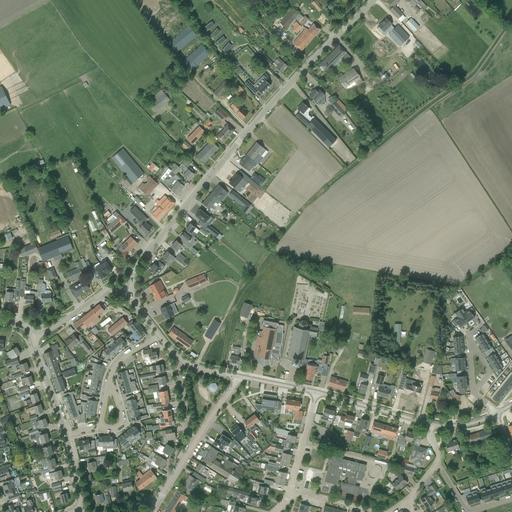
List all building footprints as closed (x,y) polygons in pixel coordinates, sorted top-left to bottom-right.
[(319,11),(322,8),(315,0),(314,0),(311,3),(319,11)] [(393,7),(389,10),(398,19),(403,15),(394,6),(400,1),(398,0),(388,0),(387,1),(393,7)] [(412,8),(417,13),(420,10),(415,6),(417,4),(412,0),(406,0),(406,1),(408,3),(413,8),(412,8)] [(413,0),(418,4),(422,8),(424,10),(427,7),(425,5),(420,0),(420,1),(419,0),(413,0)] [(293,19),(299,13),(293,8),(291,9),(292,10),(280,23),(287,29),(289,27),(288,27),(294,20),(293,19)] [(405,23),(414,32),(419,27),(411,18),(405,23)] [(378,26),(382,30),(383,32),(391,24),(386,19),(378,26)] [(211,22),(204,28),(207,31),(214,25),(211,22)] [(302,26),(297,23),(292,28),(297,32),(302,26)] [(302,32),(305,34),(305,33),(308,36),(310,33),(314,36),(320,29),(313,24),(308,30),(305,28),(302,32)] [(177,52),(198,36),(189,25),(168,42),(177,52)] [(388,34),(400,46),(409,37),(410,36),(409,35),(410,34),(402,25),(399,27),(397,25),(388,34)] [(216,28),(210,36),(214,39),(220,32),(216,28)] [(305,33),(305,34),(295,45),(302,51),(314,36),(310,33),(308,36),(305,33)] [(223,36),(215,43),(218,46),(226,40),(223,36)] [(228,43),(222,50),(225,53),(232,46),(228,43)] [(319,65),(326,71),(346,52),(339,45),(319,65)] [(261,58),(271,67),(274,64),(266,57),(264,55),(261,58)] [(276,67),(281,72),(287,66),(282,61),(278,58),(275,61),(279,65),(276,67)] [(183,61),(192,71),(195,68),(186,59),(183,61)] [(234,70),(238,75),(243,71),(239,66),(234,70)] [(341,72),(337,75),(346,88),(354,83),(356,87),(363,82),(353,68),(343,75),(341,72)] [(386,81),(390,77),(386,72),(382,76),(386,81)] [(266,81),(269,78),(265,74),(262,77),(263,79),(255,87),(248,80),(244,84),(255,94),(258,91),(261,94),(270,85),(266,81)] [(211,90),(219,98),(231,86),(223,78),(211,90)] [(233,91),(238,96),(243,90),(238,86),(233,91)] [(0,109),(10,105),(1,87),(0,87),(0,109)] [(313,99),(312,99),(316,104),(320,101),(319,100),(324,95),(318,89),(316,91),(315,89),(313,91),(312,91),(312,90),(310,92),(310,93),(311,93),(309,95),(313,99)] [(154,113),(173,97),(167,91),(164,93),(161,90),(149,100),(152,103),(149,106),(154,113)] [(237,112),(236,113),(242,119),(247,114),(244,111),(241,108),(234,102),(230,106),(237,112)] [(298,113),(295,116),(307,126),(328,147),(336,140),(314,118),(311,121),(303,114),(308,107),(303,102),(297,109),(300,111),(298,113)] [(330,107),(339,116),(344,111),(336,102),(330,107)] [(214,113),(223,121),(228,116),(219,108),(214,113)] [(343,115),(354,129),(356,128),(345,114),(343,115)] [(211,127),(210,125),(212,122),(209,119),(203,125),(208,130),(211,127)] [(217,136),(223,142),(234,130),(227,124),(223,128),(224,128),(217,136)] [(187,138),(193,144),(205,132),(199,126),(191,134),(187,138)] [(181,145),(188,152),(193,148),(185,141),(181,145)] [(197,156),(204,163),(209,157),(210,157),(219,148),(218,148),(212,141),(197,156)] [(256,142),(247,154),(258,163),(263,158),(261,156),(266,151),(263,148),(256,142)] [(127,177),(123,180),(128,186),(133,183),(144,174),(123,149),(112,158),(127,177)] [(247,154),(239,163),(246,168),(251,163),(255,166),(258,163),(247,154)] [(186,168),(190,163),(185,159),(181,164),(178,167),(174,163),(172,166),(170,165),(169,166),(172,169),(171,171),(175,175),(180,169),(182,170),(181,170),(185,173),(183,176),(188,181),(194,174),(186,168)] [(152,163),(148,169),(152,172),(154,169),(156,166),(152,163)] [(160,179),(159,180),(162,182),(167,186),(167,187),(173,192),(177,195),(184,186),(180,183),(175,179),(177,176),(175,175),(171,171),(169,174),(163,181),(160,179)] [(238,174),(230,184),(239,191),(243,188),(244,188),(249,184),(238,174)] [(143,200),(159,184),(149,175),(138,187),(141,190),(137,194),(143,200)] [(261,179),(258,177),(254,181),(260,186),(265,181),(262,178),(261,179)] [(202,203),(206,207),(209,210),(216,202),(218,204),(221,202),(220,201),(223,197),(221,196),(226,190),(219,184),(202,203)] [(256,186),(254,189),(260,194),(263,191),(256,186)] [(251,205),(247,202),(237,194),(233,199),(247,210),(251,205)] [(160,201),(149,213),(158,221),(174,204),(168,198),(162,204),(160,201)] [(145,217),(134,206),(129,212),(135,217),(136,216),(138,218),(142,221),(138,225),(138,227),(139,228),(146,234),(151,228),(145,222),(147,219),(145,217)] [(198,209),(196,212),(197,213),(195,215),(204,224),(211,217),(207,213),(206,214),(200,209),(199,210),(198,209)] [(125,221),(116,211),(113,214),(116,218),(106,227),(111,233),(125,221)] [(185,230),(187,231),(194,237),(196,234),(199,230),(190,224),(185,230)] [(219,234),(208,225),(205,229),(216,237),(219,234)] [(205,229),(202,227),(199,231),(204,235),(205,234),(207,235),(209,233),(208,232),(209,232),(205,229)] [(194,237),(187,231),(185,233),(184,232),(183,233),(182,232),(179,235),(180,236),(180,237),(187,243),(188,243),(189,244),(192,240),(193,240),(195,238),(194,237)] [(38,248),(43,261),(53,257),(55,261),(63,257),(61,254),(73,249),(68,236),(38,248)] [(118,250),(121,253),(125,257),(137,243),(130,237),(118,250)] [(179,254),(179,253),(184,248),(181,245),(176,241),(171,247),(176,251),(179,254)] [(38,251),(35,243),(24,248),(27,255),(38,251)] [(102,248),(109,254),(112,251),(105,245),(102,248)] [(162,258),(166,261),(168,262),(170,259),(172,260),(174,257),(167,251),(162,258)] [(183,261),(177,256),(175,259),(181,264),(184,267),(187,264),(183,261)] [(102,264),(100,265),(106,274),(109,273),(111,272),(112,271),(108,265),(109,264),(106,259),(101,262),(102,264)] [(77,268),(65,273),(69,281),(82,276),(82,273),(84,273),(79,262),(75,264),(77,268)] [(150,265),(147,269),(154,275),(156,272),(159,273),(165,266),(160,262),(156,266),(154,264),(152,266),(150,265)] [(107,275),(106,274),(100,265),(99,263),(91,267),(94,276),(98,274),(101,279),(102,278),(103,279),(106,277),(105,276),(107,275)] [(54,268),(47,270),(50,279),(57,277),(54,268)] [(185,282),(188,289),(199,284),(196,277),(185,282)] [(45,290),(45,285),(44,284),(42,284),(43,280),(38,280),(38,285),(37,292),(41,292),(41,302),(51,302),(51,297),(51,294),(51,292),(49,290),(45,290)] [(89,288),(84,280),(73,287),(72,286),(69,288),(75,298),(83,293),(83,292),(89,288)] [(148,286),(156,301),(164,297),(164,298),(168,296),(160,280),(148,286)] [(5,301),(12,302),(12,296),(19,296),(19,290),(7,289),(7,292),(6,292),(5,301)] [(25,299),(25,302),(33,303),(33,298),(33,296),(33,291),(30,291),(24,291),(24,294),(23,299),(25,299)] [(247,318),(251,305),(245,303),(240,315),(247,318)] [(99,319),(97,316),(104,311),(99,304),(81,319),(87,327),(88,328),(99,319)] [(160,309),(162,312),(163,312),(165,318),(173,315),(176,313),(172,304),(169,305),(160,309)] [(352,314),(369,315),(369,308),(353,307),(352,314)] [(462,308),(458,310),(467,323),(468,322),(471,320),(474,318),(472,315),(475,313),(471,308),(469,310),(469,309),(465,312),(462,308)] [(454,320),(451,322),(455,327),(458,325),(460,328),(463,326),(466,324),(467,323),(458,310),(454,313),(457,317),(454,320)] [(107,330),(112,336),(128,323),(123,317),(107,330)] [(87,327),(81,319),(73,325),(78,331),(82,328),(84,330),(87,327)] [(126,325),(133,333),(141,327),(136,321),(134,323),(132,320),(126,325)] [(220,324),(214,320),(209,327),(212,329),(210,333),(214,335),(220,324)] [(258,363),(258,362),(260,358),(264,359),(264,365),(263,365),(270,365),(271,366),(277,361),(278,362),(279,355),(280,356),(281,346),(282,346),(283,333),(282,333),(284,326),(283,326),(278,325),(278,323),(263,320),(263,326),(262,331),(258,331),(258,337),(257,336),(253,355),(254,355),(253,359),(253,358),(252,359),(258,363)] [(290,364),(306,368),(307,365),(308,365),(308,363),(308,360),(305,359),(309,335),(316,336),(317,328),(306,326),(307,324),(305,321),(301,320),(299,322),(298,328),(293,327),(288,355),(287,359),(291,360),(291,361),(290,364)] [(482,334),(475,338),(477,343),(486,338),(483,333),(488,331),(484,325),(479,330),(482,334)] [(141,327),(133,333),(137,339),(139,341),(142,339),(140,336),(145,333),(141,327)] [(168,334),(188,349),(193,342),(186,337),(186,336),(173,327),(168,334)] [(65,342),(68,346),(70,349),(79,341),(73,335),(65,342)] [(123,335),(115,341),(121,349),(127,344),(125,343),(128,341),(123,335)] [(112,341),(108,344),(116,354),(121,349),(115,341),(112,338),(110,339),(112,341)] [(486,338),(477,343),(480,348),(489,342),(486,338)] [(91,349),(84,341),(81,344),(86,351),(90,355),(94,352),(93,351),(92,351),(91,349)] [(489,342),(480,348),(483,352),(492,347),(489,342)] [(116,354),(108,344),(107,344),(106,345),(107,348),(101,353),(106,358),(108,356),(110,359),(116,354)] [(229,362),(237,364),(239,357),(234,356),(235,351),(236,346),(232,346),(231,351),(231,355),(230,355),(229,362)] [(10,351),(7,353),(9,357),(12,355),(14,357),(15,357),(20,354),(16,347),(10,351)] [(55,358),(59,356),(56,349),(43,354),(53,379),(61,376),(60,373),(55,358)] [(143,351),(144,358),(149,357),(150,361),(153,360),(158,359),(156,352),(152,353),(151,349),(146,350),(143,351)] [(422,362),(431,365),(435,352),(426,349),(422,362)] [(64,350),(68,360),(73,358),(67,350),(64,350)] [(495,352),(486,358),(489,362),(498,357),(495,352)] [(307,365),(306,368),(304,378),(312,380),(313,375),(316,376),(317,370),(321,371),(322,369),(325,370),(326,365),(328,356),(323,355),(321,364),(323,364),(322,366),(317,365),(317,362),(308,360),(308,363),(308,365),(307,365)] [(11,359),(4,362),(6,367),(18,362),(17,357),(16,357),(11,359)] [(498,357),(489,362),(492,367),(501,362),(498,357)] [(501,362),(492,367),(495,372),(503,367),(501,362)] [(29,370),(26,363),(19,365),(19,363),(11,365),(12,367),(8,369),(9,372),(21,368),(22,372),(25,371),(25,372),(26,371),(29,370)] [(94,366),(93,371),(103,373),(104,365),(90,363),(90,365),(94,366)] [(151,371),(156,370),(157,373),(164,372),(162,364),(155,366),(151,367),(151,371)] [(61,376),(53,379),(57,391),(66,388),(62,379),(76,374),(74,368),(60,373),(61,376)] [(119,380),(129,378),(133,376),(132,374),(128,375),(127,370),(117,373),(119,380)] [(88,375),(87,377),(101,380),(103,373),(93,371),(92,376),(88,375)] [(359,387),(358,392),(365,394),(366,389),(367,385),(365,385),(366,381),(368,376),(360,374),(359,379),(361,380),(360,383),(359,387)] [(379,384),(379,385),(376,395),(388,398),(390,390),(383,388),(384,387),(382,386),(384,377),(378,375),(375,383),(379,384)] [(405,392),(413,395),(415,390),(415,387),(417,383),(412,381),(412,383),(404,381),(406,376),(402,375),(401,379),(399,384),(403,385),(403,384),(407,385),(405,392)] [(22,383),(23,387),(27,385),(33,383),(31,376),(25,378),(21,379),(22,383)] [(165,380),(164,376),(158,377),(158,378),(153,378),(154,382),(158,382),(159,385),(167,384),(167,379),(165,380)] [(91,380),(90,385),(100,387),(101,380),(87,377),(87,378),(87,379),(91,380)] [(344,390),(346,381),(330,377),(328,386),(344,390)] [(511,381),(506,377),(502,382),(511,389),(511,387),(511,381)] [(119,380),(121,387),(131,384),(135,383),(134,381),(130,382),(129,378),(119,380)] [(466,382),(456,383),(457,389),(458,389),(459,393),(462,394),(465,394),(465,388),(467,388),(466,385),(467,385),(466,383),(466,382)] [(502,382),(498,387),(507,394),(511,389),(502,382)] [(131,384),(121,387),(123,394),(137,390),(136,388),(132,389),(131,384)] [(100,387),(90,385),(89,390),(85,389),(85,391),(99,394),(100,387)] [(430,393),(430,398),(437,399),(438,394),(439,389),(431,387),(430,393)] [(498,387),(494,392),(503,399),(507,394),(498,387)] [(156,392),(157,398),(160,398),(168,397),(167,390),(159,392),(156,392)] [(63,398),(65,405),(75,402),(72,395),(74,394),(74,392),(69,393),(70,395),(63,398)] [(494,392),(490,397),(492,398),(498,403),(499,404),(503,399),(494,392)] [(30,395),(31,399),(26,401),(27,405),(32,403),(39,401),(36,393),(30,395)] [(275,404),(276,399),(276,398),(276,396),(277,396),(273,395),(263,394),(263,397),(262,396),(261,405),(257,404),(256,404),(255,405),(254,406),(259,412),(258,411),(262,408),(263,408),(266,408),(274,410),(273,414),(279,414),(279,410),(280,410),(280,405),(275,404)] [(455,394),(452,405),(458,406),(460,396),(455,394)] [(81,405),(83,406),(96,408),(97,401),(91,400),(92,397),(85,396),(85,399),(87,399),(86,403),(81,402),(81,405)] [(125,401),(127,408),(137,405),(139,405),(139,402),(136,403),(135,398),(125,401)] [(299,411),(300,401),(299,401),(299,400),(298,400),(296,399),(295,400),(291,400),(291,399),(291,398),(288,398),(287,398),(287,399),(286,399),(285,404),(285,406),(281,405),(280,413),(284,414),(285,409),(292,410),(291,415),(294,415),(293,423),(300,424),(302,411),(299,411)] [(65,405),(67,412),(81,407),(81,405),(76,406),(75,402),(65,405)] [(34,407),(30,408),(25,410),(26,413),(31,411),(35,410),(36,414),(43,412),(40,404),(34,407)] [(127,408),(129,415),(139,412),(143,411),(142,409),(138,410),(137,405),(127,408)] [(96,408),(83,406),(82,411),(85,412),(84,414),(94,416),(96,408)] [(81,407),(67,412),(70,419),(73,417),(74,420),(79,419),(78,416),(79,415),(78,410),(81,409),(81,407)] [(324,408),(322,416),(321,416),(320,420),(327,422),(329,418),(332,419),(334,411),(324,408)] [(129,415),(131,422),(148,417),(147,415),(140,417),(139,412),(129,415)] [(254,414),(249,418),(253,424),(259,420),(254,414)] [(352,424),(354,417),(346,414),(345,417),(340,416),(339,422),(344,424),(344,425),(350,427),(351,427),(352,424)] [(171,415),(164,417),(160,417),(160,420),(164,420),(165,424),(159,425),(160,428),(170,426),(169,422),(173,421),(171,415)] [(0,420),(0,421),(3,426),(11,421),(8,416),(0,420)] [(28,432),(29,435),(39,432),(37,429),(48,426),(45,418),(39,421),(35,422),(36,426),(37,429),(28,432)] [(250,431),(251,430),(256,427),(253,424),(249,418),(244,422),(247,426),(250,431)] [(259,421),(265,429),(268,426),(262,419),(259,421)] [(368,421),(361,419),(359,426),(356,425),(353,436),(358,437),(360,431),(365,432),(368,421)] [(371,431),(383,435),(385,425),(373,422),(372,427),(371,431)] [(134,425),(129,430),(135,438),(141,433),(134,425)] [(234,430),(232,432),(235,436),(236,437),(239,440),(241,438),(239,435),(243,432),(237,425),(233,428),(234,430)] [(385,425),(383,435),(394,439),(396,434),(397,429),(385,425)] [(166,437),(167,441),(176,439),(174,432),(176,432),(175,429),(161,431),(162,438),(166,437)] [(341,440),(337,436),(329,429),(325,433),(333,441),(337,444),(341,440)] [(469,441),(471,447),(482,444),(482,445),(487,443),(488,445),(489,444),(489,446),(495,444),(492,434),(491,429),(467,436),(469,441)] [(123,434),(129,442),(130,444),(132,442),(131,441),(135,438),(129,430),(123,434)] [(251,431),(248,433),(253,439),(256,436),(251,430),(250,431),(251,431)] [(344,439),(351,441),(353,434),(353,432),(347,430),(344,439)] [(397,446),(404,448),(406,441),(411,443),(412,441),(414,433),(406,431),(405,436),(400,434),(397,446)] [(39,432),(29,435),(31,440),(40,437),(42,443),(49,441),(47,433),(41,435),(40,432),(39,432)] [(129,442),(123,434),(117,439),(123,447),(129,442)] [(286,440),(294,443),(296,436),(291,435),(290,435),(287,434),(287,436),(286,440)] [(230,440),(222,435),(219,440),(227,445),(230,440)] [(106,449),(106,436),(98,437),(98,439),(95,440),(96,447),(103,446),(103,449),(106,449)] [(113,436),(106,436),(106,449),(117,448),(116,439),(113,439),(113,436)] [(422,467),(427,449),(419,447),(421,439),(416,438),(412,451),(410,458),(414,459),(413,464),(422,467)] [(78,447),(79,450),(83,449),(83,450),(87,449),(89,454),(96,452),(94,446),(90,447),(89,439),(85,440),(77,442),(79,447),(78,447)] [(227,445),(219,440),(217,439),(214,444),(222,450),(224,446),(225,447),(227,445),(227,446),(227,445)] [(234,439),(231,441),(237,447),(240,445),(234,439)] [(293,449),(294,443),(286,440),(282,439),(281,444),(285,445),(284,447),(293,449)] [(452,441),(450,442),(449,441),(445,443),(448,452),(459,449),(456,439),(452,441)] [(163,451),(169,455),(173,449),(167,444),(165,448),(160,445),(156,451),(161,454),(163,451)] [(38,446),(35,447),(37,452),(39,452),(41,457),(45,456),(48,455),(53,454),(50,446),(44,448),(43,445),(38,446)] [(203,457),(203,458),(201,461),(202,462),(203,461),(228,477),(226,480),(234,485),(236,482),(243,470),(242,469),(244,466),(239,463),(237,466),(234,471),(232,470),(236,465),(227,459),(228,458),(212,447),(209,445),(207,448),(206,448),(204,451),(205,452),(202,456),(203,457)] [(378,453),(377,456),(376,457),(385,459),(387,452),(378,450),(378,453)] [(283,452),(281,459),(289,461),(291,455),(283,452)] [(159,466),(162,467),(166,460),(162,458),(159,456),(155,454),(151,460),(139,453),(137,456),(148,463),(150,464),(152,461),(155,463),(159,466)] [(473,456),(478,475),(483,474),(478,455),(473,456)] [(100,465),(106,463),(106,461),(111,460),(110,456),(105,457),(104,456),(98,457),(99,461),(95,462),(87,463),(88,467),(88,468),(89,471),(92,470),(92,471),(93,471),(93,470),(96,469),(101,468),(100,465)] [(362,481),(366,465),(336,458),(331,456),(325,481),(337,485),(339,475),(349,477),(347,484),(342,483),(340,490),(356,495),(358,490),(358,487),(355,486),(357,479),(362,481)] [(42,466),(48,465),(49,469),(56,467),(56,466),(57,466),(56,463),(55,463),(54,460),(52,460),(52,458),(41,461),(42,466)] [(289,461),(281,459),(277,458),(276,461),(280,462),(280,464),(279,465),(288,467),(289,461)] [(204,469),(205,466),(200,463),(195,470),(201,473),(202,472),(206,475),(208,472),(204,469)] [(0,471),(0,478),(0,479),(4,478),(5,479),(11,477),(10,476),(12,476),(12,475),(11,472),(10,472),(9,472),(9,471),(12,470),(10,464),(0,467),(0,468),(1,471),(0,471)] [(403,472),(408,473),(412,475),(413,474),(414,469),(405,466),(403,472)] [(54,472),(49,474),(50,478),(55,476),(56,480),(62,478),(60,470),(54,472)] [(135,483),(137,486),(140,489),(156,477),(150,470),(142,476),(139,471),(136,473),(140,478),(140,479),(135,483)] [(207,475),(213,479),(216,474),(210,470),(207,475)] [(285,479),(286,473),(275,470),(274,473),(277,474),(276,477),(285,479)] [(192,476),(203,483),(205,480),(194,472),(192,476)] [(398,478),(391,484),(397,490),(403,485),(404,486),(407,482),(400,474),(397,477),(398,478)] [(189,475),(183,485),(186,487),(183,491),(189,495),(192,490),(194,487),(193,486),(196,480),(191,476),(189,475)] [(285,479),(276,477),(275,483),(283,485),(285,479)] [(2,485),(4,490),(16,486),(14,478),(3,482),(4,485),(2,485)] [(122,482),(122,484),(124,491),(132,489),(131,484),(131,482),(130,482),(130,480),(122,482)] [(263,483),(255,481),(254,487),(258,488),(257,492),(258,493),(262,494),(263,493),(267,494),(268,487),(263,486),(264,483),(263,483)] [(503,494),(509,492),(505,481),(500,483),(503,494)] [(498,495),(503,494),(500,483),(495,484),(498,495)] [(427,489),(428,491),(424,493),(426,495),(420,499),(426,508),(434,503),(430,496),(438,491),(433,484),(429,487),(427,489)] [(493,497),(498,495),(495,484),(489,486),(490,488),(493,497)] [(232,494),(233,489),(220,486),(220,485),(219,485),(214,493),(218,493),(218,490),(232,494)] [(16,486),(4,490),(3,491),(4,493),(5,493),(6,494),(14,492),(14,493),(18,492),(17,489),(18,489),(16,486)] [(488,499),(485,490),(484,488),(479,490),(480,491),(482,498),(482,501),(488,499)] [(488,499),(493,497),(490,488),(485,490),(488,499)] [(474,503),(480,501),(479,499),(482,498),(480,491),(477,492),(476,490),(470,492),(474,503)] [(164,511),(174,511),(182,500),(185,501),(187,497),(178,491),(164,511)] [(240,495),(239,497),(243,498),(242,502),(246,503),(248,503),(256,506),(258,498),(253,497),(247,496),(248,493),(241,491),(240,495)] [(470,492),(460,495),(465,503),(467,502),(468,505),(474,503),(470,492)] [(61,499),(56,500),(57,504),(69,501),(67,493),(62,494),(60,495),(61,499)] [(102,493),(95,495),(97,503),(102,502),(103,505),(106,504),(111,503),(109,495),(103,497),(102,493)] [(28,505),(23,507),(24,511),(25,511),(33,511),(33,509),(35,508),(32,499),(26,501),(28,505)]
